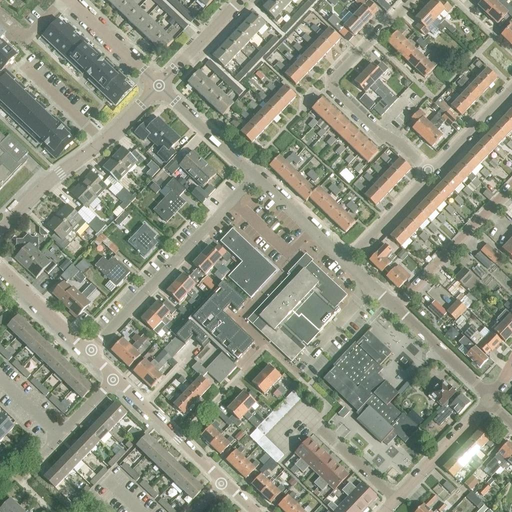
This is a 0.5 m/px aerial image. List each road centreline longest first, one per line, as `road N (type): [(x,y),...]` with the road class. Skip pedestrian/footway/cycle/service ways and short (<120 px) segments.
road 1 (residential): [(252,176),(88,353)]
road 2 (residential): [(511,186),(396,308)]
road 3 (residential): [(223,481),(110,374)]
road 4 (residential): [(384,511),(488,400)]
road 5 (tertiary): [(0,231),(101,142)]
road 6 (residential): [(428,171),(328,84)]
road 7 (residential): [(252,176),(158,86)]
road 8 (residential): [(488,400),(396,308)]
road 9 (residential): [(346,264),(252,176)]
road 10 (residential): [(158,86),(67,0)]
road 11 (residential): [(346,264),(428,171)]
road 12 (residential): [(88,353),(0,268)]
road 13 (residential): [(428,171),(511,85)]
